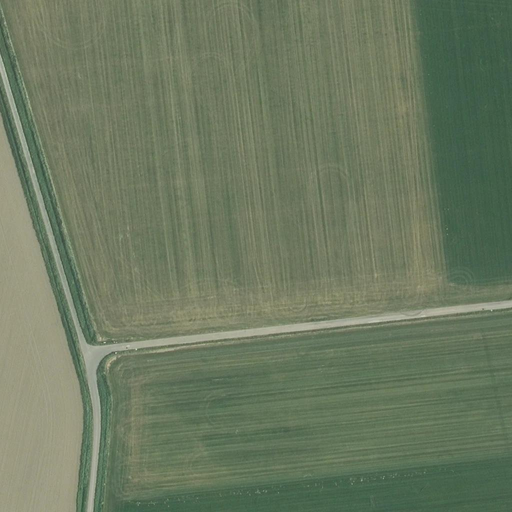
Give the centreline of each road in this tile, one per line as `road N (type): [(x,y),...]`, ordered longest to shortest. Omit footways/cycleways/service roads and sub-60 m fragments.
road 1 (unclassified): [(87,353),(511,304)]
road 2 (unclassified): [(87,353),(0,70)]
road 3 (unclassified): [(92,511),(99,427),(87,353)]
